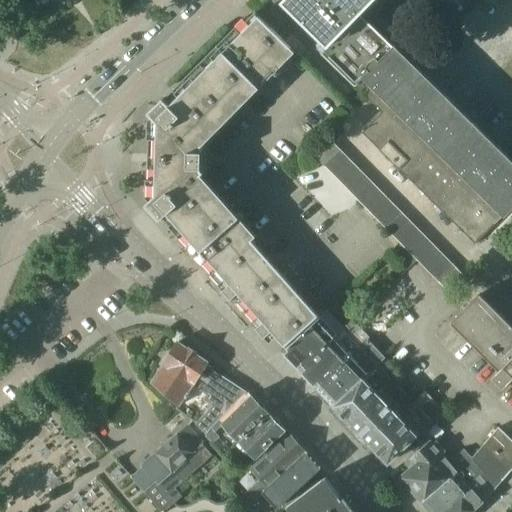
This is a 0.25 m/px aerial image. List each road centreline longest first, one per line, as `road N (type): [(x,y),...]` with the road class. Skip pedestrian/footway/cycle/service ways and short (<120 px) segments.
road 1 (tertiary): [(378,511),(277,388),(134,254),(47,151)]
road 2 (secondary): [(188,0),(69,115),(47,151)]
road 3 (unclassified): [(511,111),(462,63),(511,11)]
